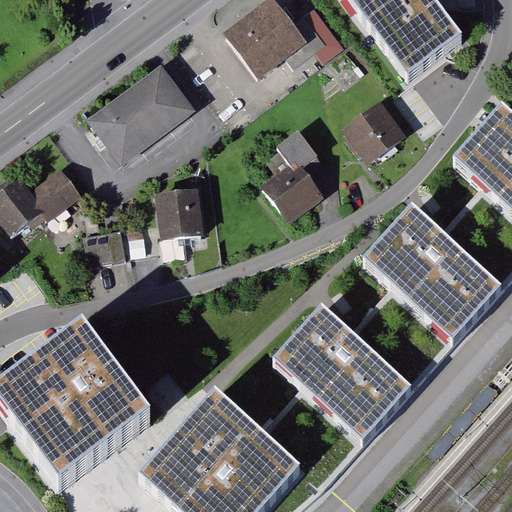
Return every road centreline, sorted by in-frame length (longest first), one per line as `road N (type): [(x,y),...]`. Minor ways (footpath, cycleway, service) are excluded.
road 1 (residential): [(503,0),(494,69),(441,152),(386,204),(269,263),(0,335)]
road 2 (unknown): [(54,511),(123,473),(211,406),(427,214)]
road 3 (primary): [(0,137),(109,58)]
